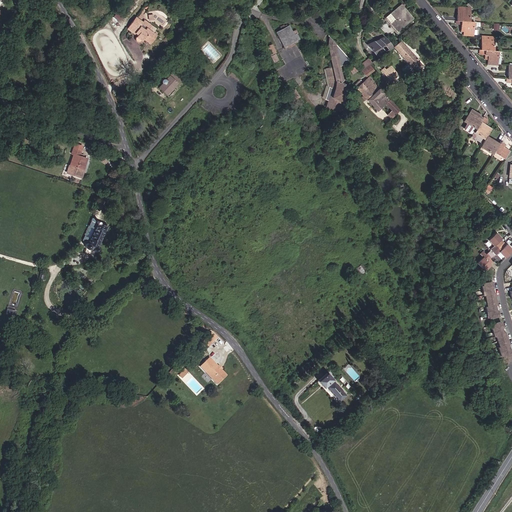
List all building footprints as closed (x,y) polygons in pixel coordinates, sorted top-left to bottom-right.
[(415,19),(403,4),(391,13),(397,20),(392,24),(399,32),(415,19)] [(475,23),(468,23),(469,9),(457,9),(456,22),(461,22),(461,28),(464,28),(464,36),(474,36),(475,23)] [(142,22),(135,18),(128,30),(136,35),(135,38),(140,41),(141,40),(149,45),(156,34),(149,30),(151,26),(142,20),(142,22)] [(280,29),(275,32),(282,47),(283,46),(289,44),(298,39),(295,34),(296,33),(295,30),(291,32),(288,25),(283,28),(282,26),(279,27),(280,29)] [(339,64),(345,57),(325,36),(323,49),(325,52),(323,54),(326,74),(329,74),(331,88),(326,105),(348,112),(349,106),(343,105),(344,102),(338,100),(339,98),(342,99),(346,83),(339,81),(340,78),(339,64)] [(386,37),(368,45),(379,58),(395,47),(386,37)] [(499,51),(492,51),(493,37),(481,37),(480,51),(486,51),(485,56),(489,57),(489,65),(498,66),(499,51)] [(421,59),(403,40),(395,47),(412,66),(421,59)] [(265,55),(270,52),(266,44),(261,46),(265,55)] [(370,64),(373,62),(370,58),(360,66),(361,68),(368,62),(370,64)] [(392,65),(383,71),(391,81),(399,73),(392,65)] [(158,89),(165,96),(180,81),(172,74),(168,79),(163,79),(161,82),(162,85),(158,89)] [(373,101),(368,96),(377,88),(364,79),(359,83),(355,80),(350,86),(363,100),(365,99),(370,104),(373,101)] [(165,96),(166,97),(180,82),(180,81),(165,96)] [(375,110),(387,99),(377,88),(368,96),(373,101),(370,104),(375,110)] [(288,102),(295,98),(291,89),(284,94),(288,102)] [(497,144),(485,136),(489,129),(478,122),(479,119),(469,112),(462,122),(465,124),(462,127),(482,141),(479,146),(490,154),(491,153),(502,160),(507,153),(503,150),(502,151),(499,149),(502,145),(498,142),(497,144)] [(73,156),(68,169),(81,173),(86,161),(78,158),(80,153),(72,150),(71,155),(73,156)] [(68,169),(66,174),(79,178),(81,173),(68,169)] [(100,233),(102,233),(106,225),(102,223),(101,224),(98,224),(97,221),(95,219),(93,221),(92,223),(94,225),(92,232),(90,231),(86,239),(88,240),(87,242),(83,243),(81,246),(82,248),(85,249),(87,248),(90,249),(93,252),(95,252),(97,250),(95,245),(100,233)] [(501,243),(499,240),(500,239),(494,232),(486,239),(491,245),(494,249),(501,243)] [(502,258),(510,251),(505,244),(503,245),(501,243),(494,249),(496,252),(502,258)] [(494,267),(493,266),(496,264),(488,254),(488,253),(484,256),(487,259),(481,264),(487,273),(494,267)] [(494,311),(493,306),(495,306),(494,294),(493,294),(492,289),(492,283),(482,284),(482,285),(480,285),(481,294),(483,294),(484,307),(482,307),(482,316),(484,316),(485,318),(495,317),(494,311)] [(505,345),(507,345),(505,336),(503,333),(502,333),(501,328),(499,322),(489,325),(490,327),(488,327),(490,336),(492,335),(496,348),(494,348),(496,357),(498,356),(498,359),(508,356),(507,350),(505,345)] [(218,383),(226,374),(207,358),(199,368),(218,383)] [(337,401),(345,393),(333,380),(331,381),(325,374),(316,383),(323,389),(324,388),(337,401)] [(324,501),(331,498),(328,492),(322,495),(324,501)]
